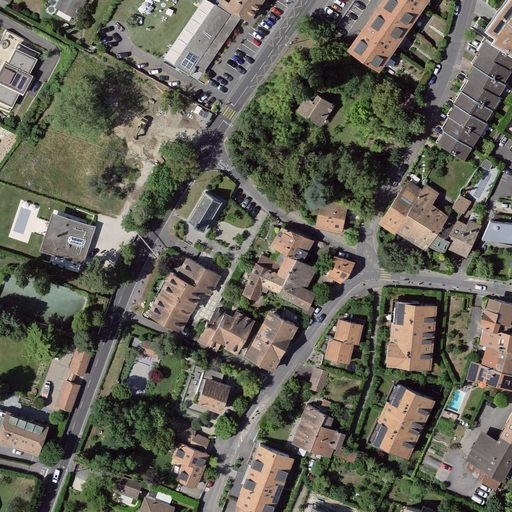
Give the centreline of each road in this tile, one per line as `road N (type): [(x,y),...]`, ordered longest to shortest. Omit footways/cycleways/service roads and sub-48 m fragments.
road 1 (tertiary): [(467,0),(436,95),(369,223),(368,255)]
road 2 (residential): [(205,146),(292,220),(368,255)]
road 3 (secondary): [(205,146),(153,229),(116,310)]
road 4 (secondary): [(308,0),(205,146)]
road 5 (residential): [(116,310),(275,381)]
road 6 (secondary): [(116,310),(60,464)]
road 7 (tertiary): [(275,381),(336,296),(372,268)]
road 8 (tertiary): [(208,511),(237,437),(275,381)]
road 9 (tertiary): [(372,268),(511,292)]
